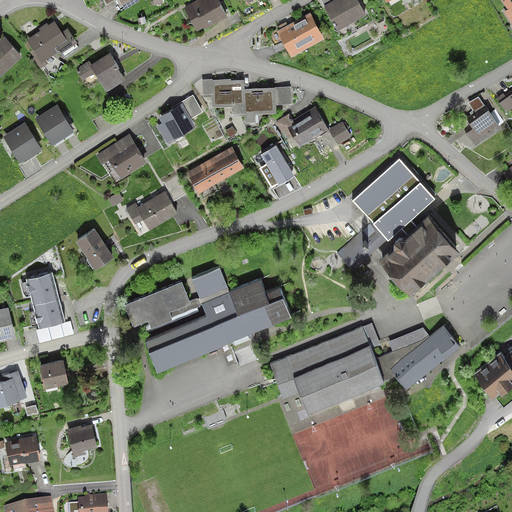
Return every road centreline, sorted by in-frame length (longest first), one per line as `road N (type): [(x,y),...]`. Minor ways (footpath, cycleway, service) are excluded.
road 1 (residential): [(111,331),(115,287),(132,265),(304,192),(410,126)]
road 2 (residential): [(0,201),(158,100),(197,56)]
road 3 (residential): [(228,60),(308,81),(410,126)]
road 4 (residential): [(124,511),(111,331)]
road 5 (residential): [(419,511),(433,473),(457,443),(511,404)]
road 6 (residential): [(67,3),(197,56)]
road 7 (residential): [(410,126),(511,203)]
